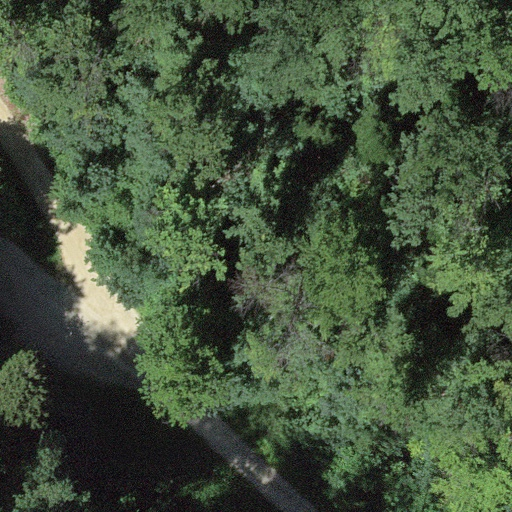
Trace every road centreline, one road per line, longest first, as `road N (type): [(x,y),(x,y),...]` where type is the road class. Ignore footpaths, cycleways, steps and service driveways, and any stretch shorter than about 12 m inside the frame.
road 1 (track): [(300,511),(0,239)]
road 2 (track): [(102,333),(83,248),(0,129)]
